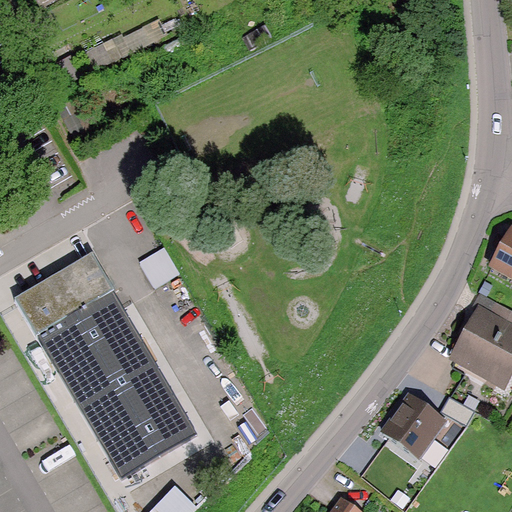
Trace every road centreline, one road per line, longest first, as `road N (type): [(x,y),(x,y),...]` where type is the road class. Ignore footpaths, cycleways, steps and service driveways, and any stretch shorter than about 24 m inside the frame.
road 1 (residential): [(496,164),(425,312),(264,511)]
road 2 (residential): [(487,0),(496,164)]
road 3 (residential): [(0,252),(104,189)]
